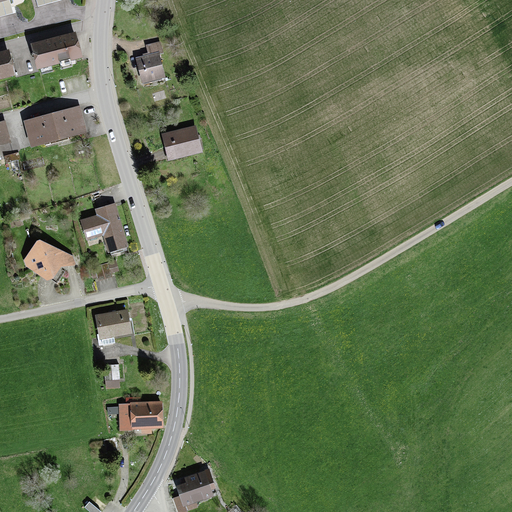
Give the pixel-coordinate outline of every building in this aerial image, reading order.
[(38,14),(34,0),(30,0),(19,3),(23,18),(38,14)] [(53,10),(49,0),(34,0),(38,14),(53,10)] [(81,56),(75,34),(32,45),(38,68),(81,56)] [(147,45),(150,56),(137,59),(142,81),(164,76),(157,51),(161,50),(159,42),(147,45)] [(8,52),(0,53),(0,77),(14,74),(8,52)] [(26,121),(32,146),(85,131),(78,107),(26,121)] [(0,143),(9,141),(4,122),(0,123),(0,143)] [(182,155),(200,151),(194,127),(164,135),(169,156),(182,153),(182,155)] [(4,156),(6,163),(21,159),(19,152),(4,156)] [(127,246),(114,204),(96,209),(98,215),(81,221),(87,239),(104,234),(109,251),(127,246)] [(34,268),(43,274),(45,271),(53,276),(64,258),(39,242),(29,257),(34,268)] [(98,281),(112,277),(108,262),(94,267),(98,281)] [(126,311),(97,316),(102,344),(115,342),(113,335),(130,332),(126,311)] [(119,387),(119,379),(120,379),(119,364),(104,365),(105,380),(106,380),(106,388),(119,387)] [(141,426),(142,428),(146,432),(151,432),(151,426),(161,425),(161,403),(120,404),(121,429),(133,429),(133,427),(141,426)] [(209,471),(182,481),(183,485),(179,486),(182,495),(174,498),(179,511),(181,511),(188,510),(185,503),(216,492),(209,471)] [(85,507),(90,511),(99,511),(101,511),(89,501),(85,507)]
